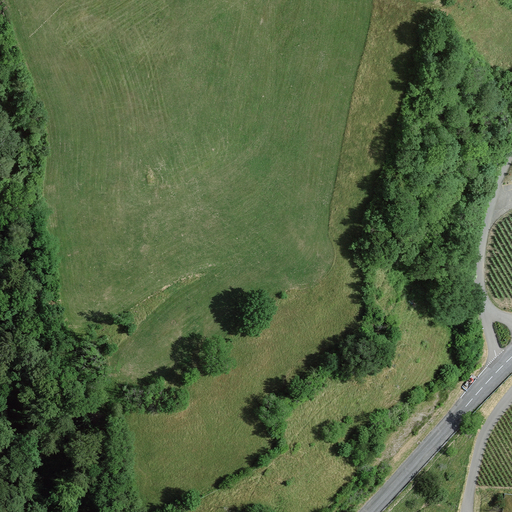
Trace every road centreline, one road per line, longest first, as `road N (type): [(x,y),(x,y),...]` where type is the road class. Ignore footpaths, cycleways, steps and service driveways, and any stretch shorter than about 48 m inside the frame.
road 1 (tertiary): [(368,511),(500,368)]
road 2 (unclassified): [(483,301),(480,260),(511,150)]
road 3 (unclassified): [(468,511),(481,440),(511,395)]
